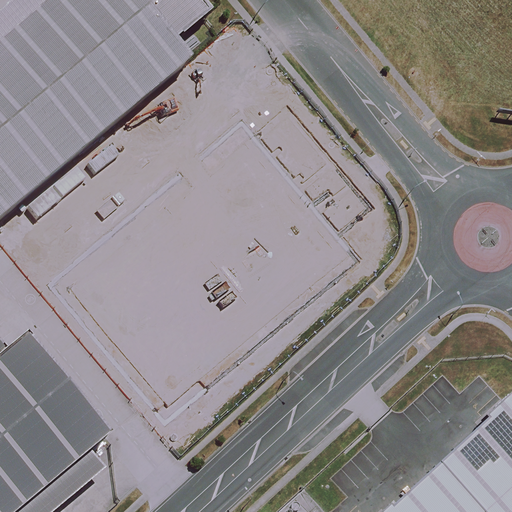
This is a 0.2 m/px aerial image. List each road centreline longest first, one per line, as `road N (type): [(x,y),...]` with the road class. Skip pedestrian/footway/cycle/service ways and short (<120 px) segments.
road 1 (tertiary): [(190,511),(452,272)]
road 2 (unknown): [(0,291),(191,510)]
road 3 (unclassified): [(455,203),(284,0)]
